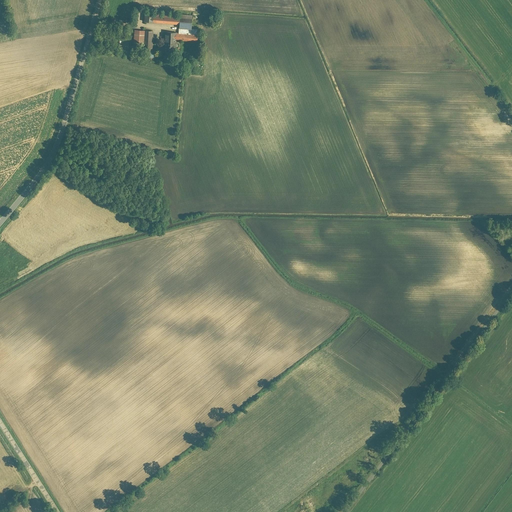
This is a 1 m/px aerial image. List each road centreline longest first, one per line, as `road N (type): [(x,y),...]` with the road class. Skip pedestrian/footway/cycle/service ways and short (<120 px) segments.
road 1 (unclassified): [(345,511),(511,292)]
road 2 (tertiary): [(99,0),(48,163),(0,223)]
